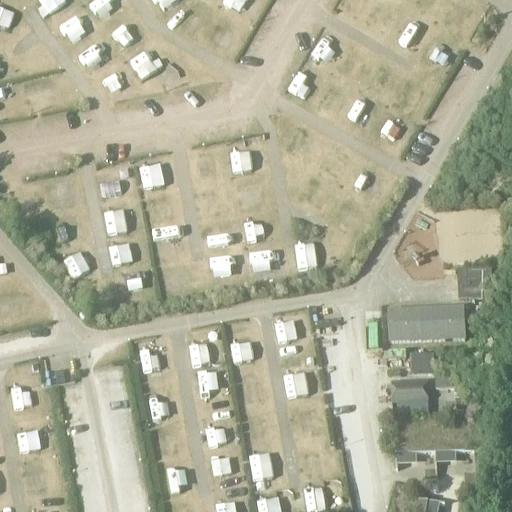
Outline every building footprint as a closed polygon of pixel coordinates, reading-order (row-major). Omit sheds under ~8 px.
[(466,283),(487,282),(491,282),(491,270),(466,270),(466,283)] [(459,289),(459,302),(485,300),(484,288),(459,289)] [(388,313),(389,345),(464,341),(463,309),(388,313)] [(414,357),(415,376),(434,375),(433,356),(414,357)] [(456,377),(435,379),(435,392),(457,390),(456,377)] [(428,382),(399,383),(390,384),(391,405),(429,403),(428,382)] [(400,438),(399,451),(400,451),(401,451),(401,460),(417,460),(417,451),(439,452),(440,452),(440,422),(400,421),(400,438)] [(456,452),(478,452),(480,452),(480,448),(480,422),(440,422),(440,452),(440,461),(456,461),(456,452)] [(439,470),(428,470),(428,479),(438,479),(439,479),(439,478),(439,470)] [(478,484),(478,475),(467,475),(467,484),(470,484),(478,484)] [(394,511),(434,511),(436,506),(427,504),(427,503),(427,502),(414,500),(398,496),(394,511)]
